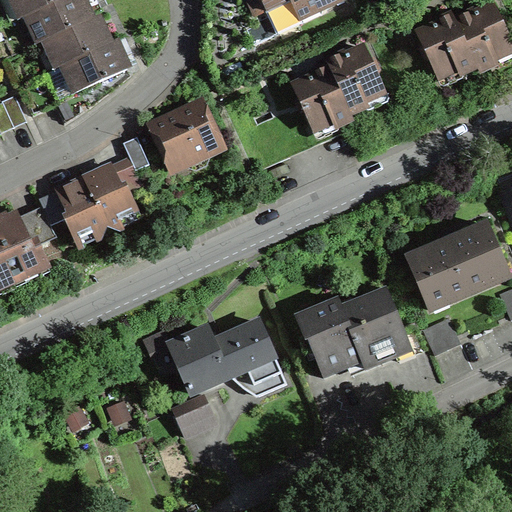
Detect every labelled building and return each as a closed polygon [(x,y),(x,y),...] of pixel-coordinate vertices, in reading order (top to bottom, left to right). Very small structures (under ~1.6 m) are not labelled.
[(14,0),(23,19),(28,16),(63,0),(14,0)] [(63,0),(28,16),(41,43),(46,41),(92,20),(82,0),(63,0)] [(262,0),(246,0),(253,14),(266,8),(262,0)] [(262,0),(266,8),(269,13),(293,2),(291,0),(262,0)] [(300,19),(342,0),(291,0),(293,2),(269,13),(279,35),(302,24),(300,19)] [(477,66),(480,72),(494,65),(496,58),(511,50),(511,49),(505,35),(507,30),(502,20),(497,18),(492,6),(475,13),(474,11),(455,19),(477,66)] [(432,62),(440,77),(456,69),(463,73),(477,66),(455,19),(453,14),(436,22),(437,24),(419,33),(425,46),(423,50),(427,60),(432,62)] [(46,41),(59,68),(65,66),(110,45),(97,18),(92,20),(46,41)] [(65,66),(77,93),(128,70),(115,42),(110,45),(65,66)] [(367,99),(383,92),(376,76),(378,72),(373,61),(369,60),(363,48),(345,56),(344,53),(327,61),(329,66),(350,114),(366,107),(367,99)] [(345,123),(353,120),(350,114),(329,66),(311,74),(312,77),(295,85),(300,97),(298,101),(300,106),(302,111),(307,114),(314,129),(330,122),(338,126),(345,123)] [(279,116),(300,106),(298,101),(300,97),(295,85),(291,77),(266,88),(278,115),(279,116)] [(0,134),(27,122),(15,96),(2,102),(3,103),(0,104),(0,134)] [(199,103),(153,124),(172,166),(202,152),(205,154),(208,155),(210,156),(213,155),(216,153),(218,150),(219,148),(219,146),(199,103)] [(302,111),(300,106),(279,116),(278,115),(272,117),(291,157),(321,143),(314,129),(307,114),(302,111)] [(291,157),(272,117),(244,130),(262,170),(291,157)] [(338,126),(330,122),(314,129),(321,143),(349,131),(345,123),(338,126)] [(136,171),(150,164),(137,137),(123,143),(130,159),(136,171)] [(130,159),(117,165),(128,190),(142,184),(136,171),(130,159)] [(85,180),(106,225),(119,230),(124,216),(138,210),(128,190),(117,165),(85,180)] [(106,225),(85,180),(53,194),(65,219),(74,239),(88,233),(101,239),(106,225)] [(511,189),(499,195),(511,226),(511,189)] [(65,219),(53,194),(39,200),(44,210),(51,226),(65,219)] [(44,210),(20,221),(31,244),(37,242),(39,246),(57,237),(51,226),(44,210)] [(0,223),(0,280),(18,272),(21,279),(48,266),(39,246),(37,242),(31,244),(20,221),(11,225),(9,219),(0,223)] [(488,226),(409,260),(431,312),(510,278),(488,226)] [(356,310),(345,314),(339,299),(296,316),(306,343),(310,341),(324,378),(364,363),(367,370),(398,358),(399,361),(428,350),(417,322),(403,328),(388,289),(353,303),(356,310)] [(511,289),(500,294),(511,320),(511,319),(511,289)] [(451,319),(424,330),(436,357),(462,345),(451,319)] [(259,322),(214,343),(208,328),(170,345),(169,346),(172,352),(191,395),(247,369),(275,357),(259,322)] [(164,332),(145,340),(153,360),(172,352),(169,346),(170,345),(164,332)] [(288,384),(275,357),(247,369),(259,397),(288,384)] [(213,426),(201,399),(172,411),(184,439),(213,426)] [(121,401),(104,407),(110,426),(128,420),(121,401)] [(76,405),(58,414),(67,433),(86,424),(76,405)]
